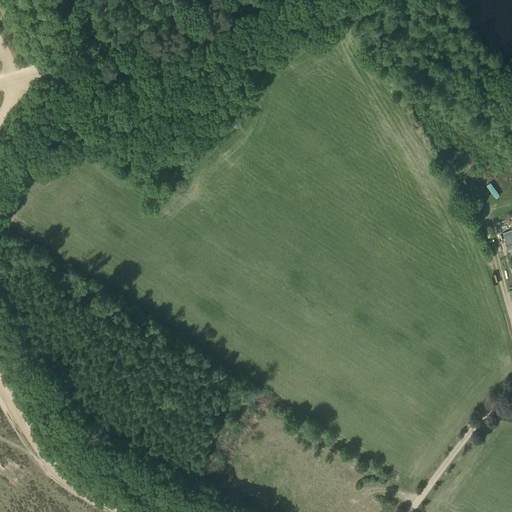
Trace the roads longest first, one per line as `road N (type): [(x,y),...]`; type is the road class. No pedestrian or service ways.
road 1 (track): [(0,381),(63,480),(126,511)]
road 2 (track): [(15,78),(185,0)]
road 3 (track): [(411,511),(511,389)]
